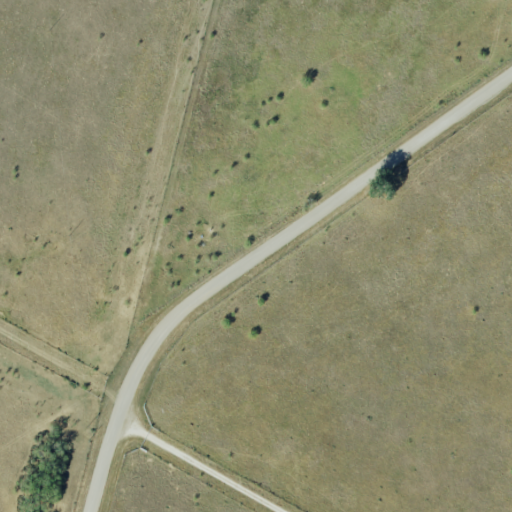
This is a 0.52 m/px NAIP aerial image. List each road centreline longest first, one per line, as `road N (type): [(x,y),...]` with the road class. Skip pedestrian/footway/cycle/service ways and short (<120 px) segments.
road 1 (residential): [(89,511),(148,345),(190,302),(511,74)]
road 2 (residential): [(118,412),(219,0)]
road 3 (residential): [(281,511),(118,412)]
